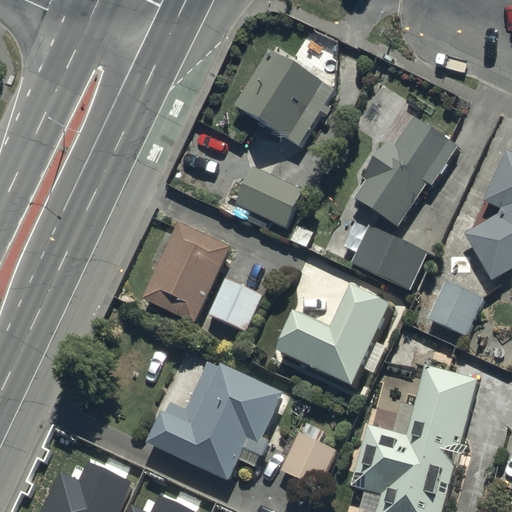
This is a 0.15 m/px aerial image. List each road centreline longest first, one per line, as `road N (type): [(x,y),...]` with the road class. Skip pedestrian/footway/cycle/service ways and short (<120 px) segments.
road 1 (secondary): [(156,60),(0,403)]
road 2 (secondary): [(0,209),(84,29)]
